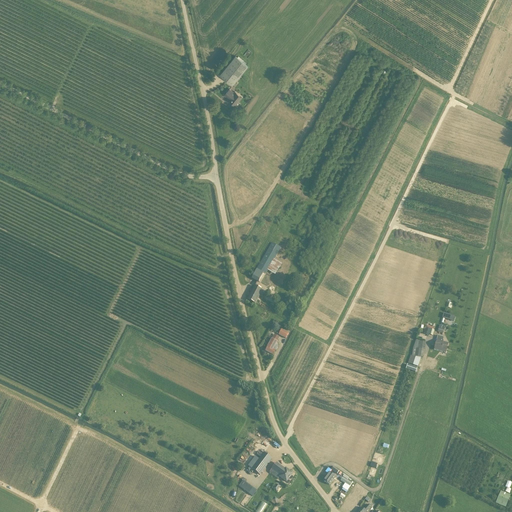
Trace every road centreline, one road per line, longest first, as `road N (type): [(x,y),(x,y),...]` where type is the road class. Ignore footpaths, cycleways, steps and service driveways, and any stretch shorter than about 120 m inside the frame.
road 1 (track): [(284,440),(492,0)]
road 2 (unclassified): [(334,509),(278,431),(236,292),(216,170)]
road 3 (unclassified): [(216,170),(190,175),(167,166),(0,82)]
road 4 (unclassified): [(216,170),(180,0)]
